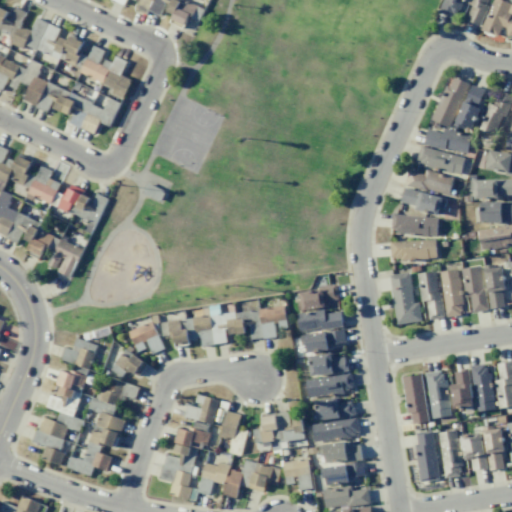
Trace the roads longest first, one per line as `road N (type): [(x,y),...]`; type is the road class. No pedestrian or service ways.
road 1 (residential): [(511,64),(455,46),(435,52),(361,209),(358,255),(398,511)]
road 2 (residential): [(123,507),(175,375),(223,368),(256,377)]
road 3 (residential): [(0,427),(33,332),(29,304),(0,266)]
road 4 (residential): [(0,465),(145,511)]
road 5 (residential): [(511,333),(373,354)]
road 6 (residential): [(54,0),(165,56)]
road 7 (residential): [(111,164),(99,168),(0,118)]
road 8 (residential): [(165,56),(111,164)]
